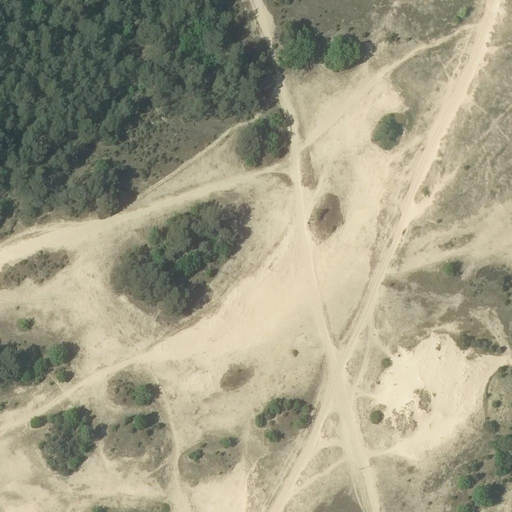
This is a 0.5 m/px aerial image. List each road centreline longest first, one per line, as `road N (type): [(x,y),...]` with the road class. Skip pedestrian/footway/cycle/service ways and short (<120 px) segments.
road 1 (track): [(491,0),(347,354),(270,511)]
road 2 (track): [(377,511),(327,325),(288,220),(295,128),(256,0)]
